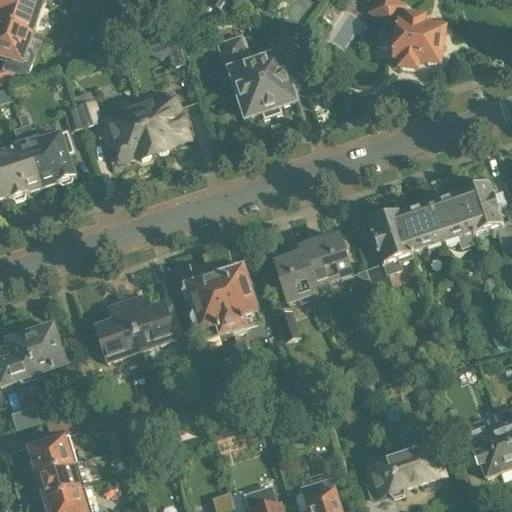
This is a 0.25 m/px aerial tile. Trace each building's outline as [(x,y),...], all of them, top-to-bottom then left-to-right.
[(1,0),(0,5),(0,25),(32,36),(42,6),(22,0),(1,0)] [(211,0),(207,6),(225,18),(237,0),(211,0)] [(394,30),(400,31),(395,62),(401,63),(400,71),(418,73),(419,65),(436,67),(441,63),(445,35),(441,31),(424,28),(425,20),(410,18),(410,16),(408,16),(409,13),(405,10),(405,9),(390,0),(381,0),(377,7),(371,15),(391,28),(394,30)] [(32,36),(0,25),(0,66),(5,68),(3,74),(24,81),(31,79),(37,61),(33,54),(27,52),(32,36)] [(245,40),(240,42),(237,33),(217,39),(227,69),(230,68),(247,122),(263,117),(265,124),(283,119),(280,111),(295,106),(280,58),(250,68),(248,62),(252,61),(245,40)] [(177,34),(164,38),(175,71),(188,67),(177,34)] [(0,75),(0,87),(13,84),(11,77),(2,75),(0,75)] [(16,101),(30,96),(26,86),(12,91),(16,101)] [(8,92),(0,94),(0,107),(12,104),(8,92)] [(389,104),(385,93),(364,100),(367,111),(389,104)] [(137,108),(153,155),(155,155),(155,156),(159,160),(167,158),(167,152),(167,151),(180,146),(176,135),(184,132),(182,125),(178,126),(174,114),(177,114),(173,102),(155,108),(153,103),(137,108)] [(95,106),(78,112),(84,131),(95,128),(96,123),(100,122),(95,106)] [(153,155),(137,108),(122,113),(124,119),(99,127),(103,141),(109,140),(118,167),(137,160),(138,162),(142,166),(149,163),(150,158),(150,156),(153,155)] [(65,116),(71,135),(83,132),(77,112),(65,116)] [(30,129),(23,131),(26,141),(34,139),(30,129)] [(18,144),(26,141),(23,131),(15,134),(18,144)] [(27,143),(43,193),(60,188),(62,189),(73,186),(73,183),(76,182),(68,159),(74,157),(67,137),(61,139),(61,138),(40,145),(38,140),(27,143)] [(43,193),(27,143),(15,147),(17,152),(0,158),(0,170),(10,202),(10,204),(13,203),(15,204),(26,201),(26,199),(43,193)] [(0,204),(10,202),(0,170),(0,204)] [(460,196),(474,239),(492,233),(493,238),(498,237),(506,260),(511,257),(511,222),(500,228),(497,218),(498,217),(492,200),(491,200),(487,188),(473,192),(471,190),(460,194),(460,196)] [(474,239),(460,196),(457,197),(458,200),(444,205),(441,201),(430,205),(443,247),(473,237),(474,239)] [(412,258),(443,247),(430,205),(415,210),(414,214),(403,218),(401,216),(399,216),(412,258)] [(411,258),(412,258),(399,216),(396,217),(394,216),(385,218),(384,221),(370,225),(375,238),(373,238),(379,256),(380,255),(384,268),(366,274),(376,302),(395,295),(389,278),(401,273),(398,264),(411,259),(411,258)] [(310,277),(317,298),(332,294),(330,287),(352,280),(339,240),(311,249),(320,274),(310,277)] [(320,274),(311,249),(274,261),(289,308),(317,298),(310,277),(320,274)] [(227,274),(228,276),(214,280),(233,335),(234,339),(248,334),(247,332),(249,332),(248,330),(262,326),(244,271),(242,271),(241,269),(236,267),(229,269),(227,274)] [(358,277),(359,281),(366,284),(369,283),(366,274),(358,277)] [(233,335),(214,280),(201,284),(200,281),(196,279),(189,282),(187,286),(188,289),(185,289),(187,293),(185,298),(187,306),(192,308),(195,318),(193,322),(195,330),(200,333),(207,354),(222,349),(219,339),(233,335)] [(126,308),(142,355),(177,344),(165,309),(147,315),(142,303),(126,308)] [(107,367),(142,355),(126,308),(110,314),(114,326),(96,332),(107,367)] [(292,316),(278,321),(286,346),(300,341),(292,316)] [(498,347),(508,343),(502,328),(493,332),(498,347)] [(22,340),(36,379),(52,373),(54,378),(68,373),(71,384),(83,380),(78,364),(66,368),(53,330),(39,335),(36,332),(25,336),(25,340),(22,340)] [(0,389),(1,391),(36,379),(22,340),(7,345),(9,349),(0,352),(0,389)] [(244,344),(237,346),(243,366),(250,363),(244,344)] [(237,346),(229,348),(236,368),(243,366),(237,346)] [(58,405),(37,411),(42,426),(63,420),(58,405)] [(456,406),(444,410),(452,435),(465,431),(456,406)] [(110,413),(88,418),(91,430),(112,425),(110,413)] [(501,427),(511,457),(511,416),(507,414),(498,417),(501,427)] [(511,472),(511,457),(501,427),(483,433),(481,427),(470,431),(472,437),(470,438),(478,458),(474,460),(478,471),(482,470),(487,482),(511,472)] [(404,498),(405,492),(443,480),(438,463),(431,466),(428,455),(423,456),(417,434),(402,439),(409,461),(397,464),(396,462),(381,467),(381,469),(371,472),(375,486),(368,488),(373,502),(365,505),(367,511),(397,511),(394,501),(404,498)] [(37,478),(70,468),(66,456),(71,454),(67,442),(30,453),(33,463),(31,468),(33,474),(37,476),(37,478)] [(129,456),(133,458),(137,457),(139,453),(138,449),(134,447),(130,448),(128,452),(129,456)] [(70,468),(37,478),(38,479),(35,483),(37,490),(42,492),(45,503),(77,493),(70,468)] [(294,511),(339,511),(331,484),(290,497),(294,511)] [(77,493),(45,503),(46,505),(43,510),(44,511),(106,511),(99,511),(93,489),(91,489),(77,493)] [(244,498),(245,501),(248,511),(282,511),(280,506),(278,507),(272,489),(244,498)] [(234,511),(231,497),(213,503),(215,511),(234,511)]
